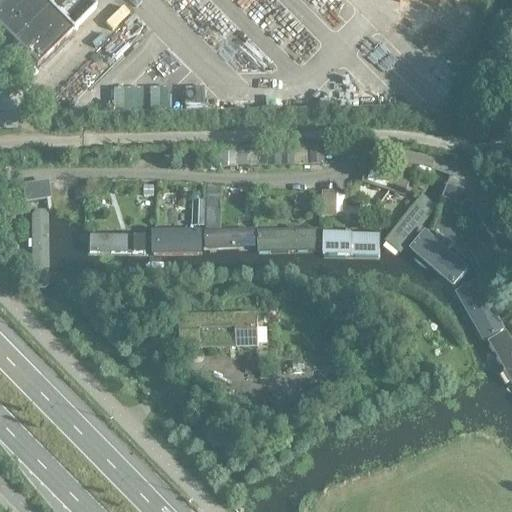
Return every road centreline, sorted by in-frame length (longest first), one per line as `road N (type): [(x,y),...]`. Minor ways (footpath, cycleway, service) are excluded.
road 1 (residential): [(511,248),(456,169),(425,160),(378,157),(346,176),(65,172),(0,181)]
road 2 (track): [(0,147),(394,133),(465,150),(511,143)]
road 3 (unknown): [(149,0),(233,73),(292,81),(357,38),(371,21),(367,0)]
road 4 (primary): [(156,511),(0,353)]
road 5 (primary): [(0,424),(85,511)]
